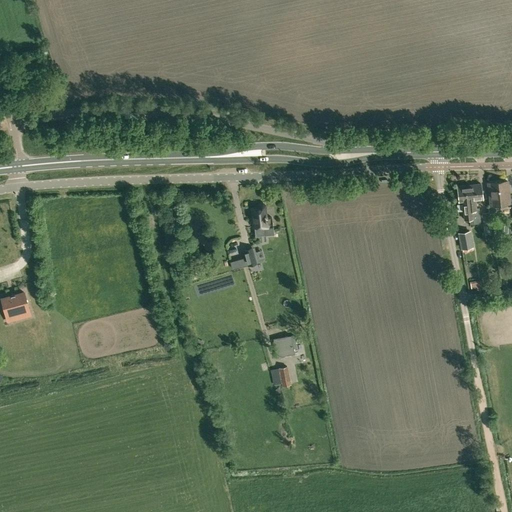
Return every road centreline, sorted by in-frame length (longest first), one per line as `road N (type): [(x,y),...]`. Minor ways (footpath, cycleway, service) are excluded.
road 1 (unclassified): [(20,186),(437,167),(436,150)]
road 2 (track): [(503,511),(437,167)]
road 3 (unclassified): [(345,150),(158,109),(96,109),(14,124)]
road 4 (secondary): [(18,166),(227,156)]
road 5 (secondary): [(227,156),(328,163),(387,151)]
